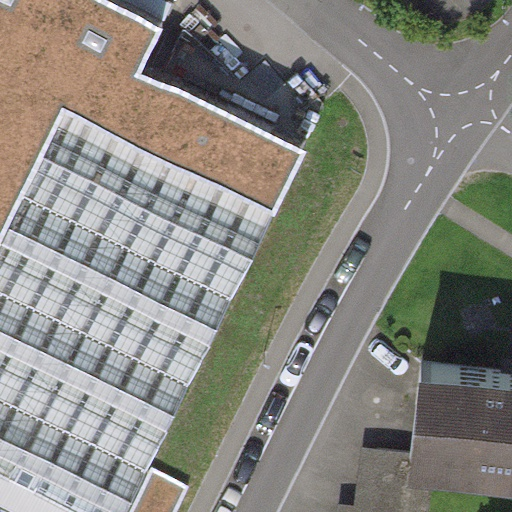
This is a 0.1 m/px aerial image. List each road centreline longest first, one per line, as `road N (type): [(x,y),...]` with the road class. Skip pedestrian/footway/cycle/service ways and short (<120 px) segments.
road 1 (residential): [(462,112),(254,511)]
road 2 (residential): [(462,112),(413,85),(311,0)]
